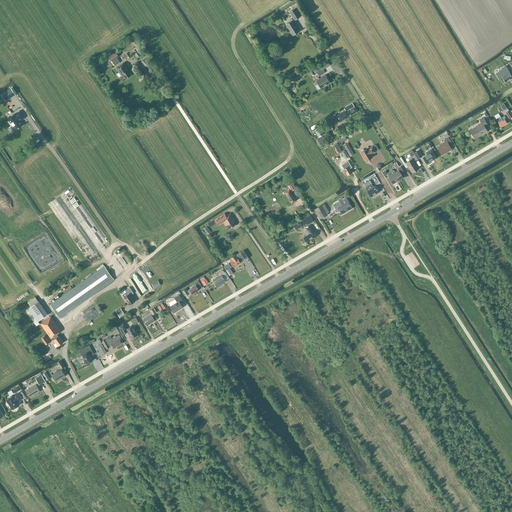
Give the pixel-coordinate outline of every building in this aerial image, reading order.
[(289,12),(295,20),(300,16),(295,8),(289,12)] [(286,25),(292,35),(299,31),(295,25),(295,24),(293,20),(286,25)] [(116,53),(109,58),(115,66),(120,62),(117,58),(119,57),(116,53)] [(144,59),(141,62),(150,73),(153,70),(144,59)] [(129,71),(123,63),(116,68),(121,76),(123,75),(125,78),(130,75),(128,71),(129,71)] [(319,66),(310,72),(312,76),(315,74),(314,74),(316,73),(318,76),(324,73),(319,66)] [(502,70),(495,73),(499,79),(502,77),(505,82),(511,77),(511,76),(510,73),(510,72),(506,66),(501,69),(502,70)] [(316,81),(313,83),(318,90),(320,88),(321,89),(330,83),(326,75),(316,81)] [(16,94),(12,88),(2,94),(7,101),(16,94)] [(340,122),(348,117),(347,115),(350,114),(351,115),(357,111),(354,106),(352,103),(344,108),(346,111),(345,112),(345,111),(336,116),(340,122)] [(25,118),(20,111),(8,119),(16,130),(23,125),(20,121),(25,118)] [(504,119),(506,118),(504,116),(500,118),(500,117),(499,117),(496,118),(496,119),(497,120),(501,127),(507,123),(504,119)] [(470,131),(475,138),(487,131),(484,126),(487,124),(484,118),(480,120),(482,124),(470,131)] [(320,127),(313,130),(317,137),(316,138),(321,146),(326,143),(321,135),(324,134),(320,127)] [(437,147),(442,155),(451,149),(450,147),(453,146),(448,137),(444,140),(446,142),(437,147)] [(344,145),(344,147),(349,154),(350,156),(354,154),(353,152),(348,143),(344,145)] [(361,152),(366,161),(372,157),(371,155),(376,151),(373,146),(367,149),(361,152)] [(427,163),(436,158),(431,149),(427,152),(428,154),(423,157),(427,163)] [(422,156),(419,150),(414,153),(417,159),(422,156)] [(406,163),(412,172),(419,168),(414,161),(417,159),(412,151),(409,153),(410,156),(408,158),(409,161),(406,163)] [(348,161),(342,165),(344,169),(347,175),(352,173),(349,168),(351,167),(348,161)] [(393,170),(392,170),(387,173),(387,174),(389,176),(388,176),(393,184),(403,178),(400,173),(403,172),(400,167),(397,169),(398,170),(395,173),(393,170)] [(290,180),(287,182),(288,184),(287,185),(291,190),(295,188),(290,180)] [(367,182),(363,184),(371,197),(379,192),(375,186),(373,187),(369,180),(367,182)] [(291,203),(296,200),(290,189),(285,192),(291,203)] [(340,201),(333,205),(336,209),(338,208),(341,214),(352,208),(346,197),(339,200),(340,201)] [(322,205),(316,209),(321,218),(327,214),(322,205)] [(103,245),(107,242),(84,206),(75,212),(96,244),(100,241),(103,245)] [(223,214),(214,219),(217,224),(222,220),(228,229),(237,224),(232,216),(230,213),(224,216),(223,214)] [(314,221),(310,215),(301,221),(305,227),(314,221)] [(310,225),(306,228),(308,230),(305,232),(305,234),(306,236),(304,237),(307,242),(317,236),(310,225)] [(89,249),(94,257),(99,254),(94,246),(90,248),(88,246),(92,244),(80,226),(72,231),(86,251),(89,249)] [(31,245),(42,268),(62,258),(49,231),(26,242),(29,247),(31,245)] [(240,262),(244,259),(240,252),(235,255),(231,258),(233,261),(230,262),(233,267),(240,263),(240,262)] [(126,265),(130,262),(124,255),(121,258),(126,265)] [(56,315),(58,318),(113,279),(104,266),(50,305),(57,315),(56,315)] [(218,277),(213,280),(217,288),(222,285),(221,284),(226,281),(223,276),(225,275),(223,270),(216,274),(218,277)] [(161,285),(158,280),(151,283),(154,289),(161,285)] [(192,294),(202,287),(198,280),(194,283),(195,285),(192,287),(189,289),(192,294)] [(129,305),(135,301),(131,295),(133,293),(130,287),(125,290),(127,295),(124,297),(129,305)] [(31,290),(18,296),(20,299),(32,293),(31,290)] [(180,303),(183,301),(179,295),(174,298),(177,302),(170,307),(174,313),(183,307),(180,303)] [(38,301),(35,297),(28,302),(30,306),(25,310),(36,326),(41,323),(39,320),(48,314),(38,301)] [(125,315),(120,308),(115,311),(120,318),(125,315)] [(147,326),(155,321),(151,314),(148,316),(146,314),(143,316),(144,318),(143,319),(147,326)] [(53,340),(51,341),(54,344),(56,343),(58,346),(63,342),(59,336),(58,336),(56,334),(61,331),(51,316),(40,324),(51,338),(53,340)] [(127,331),(131,338),(137,335),(132,326),(126,329),(123,324),(118,327),(122,334),(127,331)] [(119,331),(116,326),(106,331),(108,336),(112,334),(112,335),(119,331)] [(111,336),(102,341),(106,348),(110,345),(112,349),(123,343),(120,338),(118,335),(112,339),(111,336)] [(44,336),(41,338),(46,345),(49,342),(44,336)] [(94,339),(90,341),(91,343),(91,344),(95,352),(98,357),(106,353),(99,339),(95,341),(94,339)] [(85,347),(79,350),(80,352),(82,355),(86,364),(93,360),(92,357),(89,351),(90,350),(92,354),(95,352),(91,344),(90,344),(88,345),(88,346),(86,347),(85,347)] [(52,375),(56,381),(65,376),(61,369),(52,375)] [(45,382),(41,375),(35,378),(39,385),(45,382)] [(26,391),(30,398),(34,396),(33,395),(40,391),(36,385),(26,391)] [(9,403),(12,409),(19,405),(17,402),(22,398),(19,393),(13,396),(13,395),(6,399),(8,403),(9,403)]
